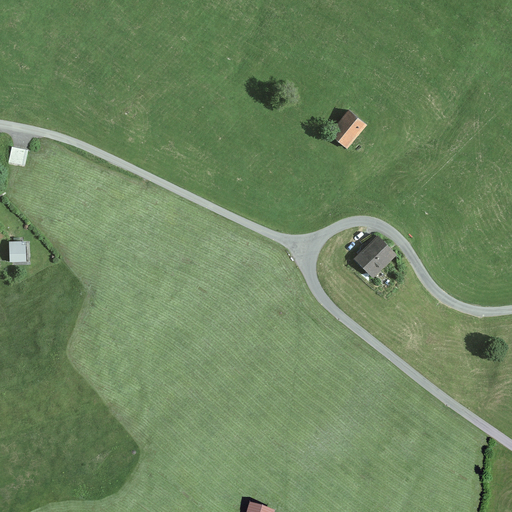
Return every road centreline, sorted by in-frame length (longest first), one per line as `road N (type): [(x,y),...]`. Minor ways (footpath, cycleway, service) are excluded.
road 1 (unclassified): [(0,124),(59,136),(305,248)]
road 2 (unclassified): [(305,248),(327,305),(511,446)]
road 3 (unclassified): [(511,309),(475,311),(441,297),(399,240),(374,223),(343,225),(305,248)]
